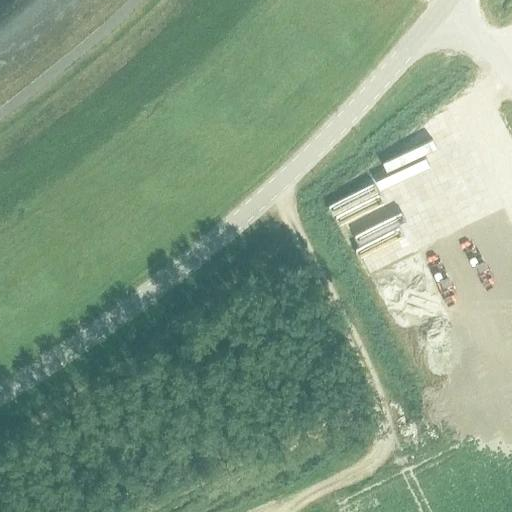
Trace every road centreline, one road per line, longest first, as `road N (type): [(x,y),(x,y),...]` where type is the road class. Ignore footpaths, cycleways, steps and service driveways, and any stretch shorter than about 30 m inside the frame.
road 1 (tertiary): [(0,395),(122,311),(273,189),(444,13)]
road 2 (track): [(273,189),(389,410),(381,450),(301,494)]
